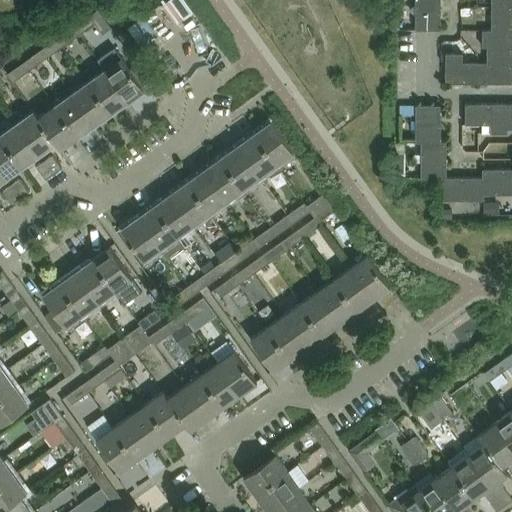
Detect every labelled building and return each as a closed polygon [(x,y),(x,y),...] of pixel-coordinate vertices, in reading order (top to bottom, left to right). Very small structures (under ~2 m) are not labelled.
[(440,29),(439,0),(414,0),(415,29),(440,29)] [(511,46),(511,5),(491,5),(491,29),(482,29),(482,46),(486,46),(511,46)] [(79,34),(96,22),(90,13),(73,25),(79,34)] [(62,46),(79,34),(73,25),(56,37),(62,46)] [(46,57),(62,46),(56,37),(40,49),(46,57)] [(511,83),(511,46),(486,46),(486,62),(478,62),(478,83),(511,83)] [(29,70),(46,57),(40,49),(23,61),(29,70)] [(478,83),(478,62),(462,62),(462,53),(445,53),(445,82),(478,83)] [(121,57),(104,69),(126,100),(143,88),(121,57)] [(11,83),(29,70),(23,61),(5,75),(11,83)] [(110,112),(126,101),(126,100),(104,69),(87,81),(110,112)] [(93,124),(110,112),(87,81),(71,92),(93,124)] [(77,136),(93,125),(93,124),(71,92),(54,104),(77,136)] [(507,128),(507,103),(465,103),(465,124),(490,124),(490,133),(507,133),(507,128)] [(60,148),(77,136),(54,104),(38,116),(55,141),(55,142),(60,148)] [(440,104),(415,105),(399,105),(399,114),(415,114),(415,142),(420,142),(420,141),(440,141),(440,104)] [(39,153),(55,142),(55,141),(38,116),(36,117),(32,111),(16,122),(39,153)] [(293,152),(270,120),(253,132),(276,164),(293,152)] [(0,134),(22,165),(39,154),(39,153),(16,122),(0,133),(0,134)] [(276,164),(253,132),(237,144),(260,176),(276,164)] [(0,169),(6,177),(22,165),(0,134),(0,169)] [(445,141),(440,141),(420,141),(420,142),(420,178),(441,178),(441,177),(445,177),(445,141)] [(260,176),(237,144),(220,156),(243,188),(260,176)] [(52,154),(43,160),(53,173),(61,167),(52,154)] [(243,188),(220,156),(204,168),(226,199),(243,188)] [(45,179),(53,173),(43,160),(36,166),(45,179)] [(226,199),(204,168),(187,180),(210,211),(226,199)] [(511,193),(511,168),(482,168),(482,177),(482,194),(483,194),(511,193)] [(482,177),(445,177),(441,177),(441,178),(441,200),(483,200),(483,194),(482,194),(482,177)] [(18,178),(10,184),(20,197),(28,191),(18,178)] [(210,211),(187,180),(171,191),(193,223),(210,211)] [(12,202),(20,197),(10,184),(2,190),(12,202)] [(193,223),(171,191),(154,203),(177,235),(193,223)] [(311,214),(329,201),(323,193),(306,205),(309,210),(311,214)] [(317,222),(334,210),(329,201),(311,214),(314,217),(317,222)] [(309,210),(306,205),(303,202),(286,214),(292,223),(309,210)] [(177,235),(154,203),(138,215),(160,247),(177,235)] [(276,234),(292,223),(286,214),(270,226),(276,234)] [(160,247),(138,215),(121,227),(136,249),(143,259),(160,247)] [(320,225),(317,222),(314,217),(297,229),(303,237),(320,225)] [(260,246),(276,234),(270,226),(254,238),(260,246)] [(286,249),(303,237),(297,229),(281,241),(286,249)] [(244,257),(260,246),(254,238),(238,249),(244,257)] [(269,261),(286,249),(281,241),(263,253),(269,261)] [(132,277),(111,249),(109,246),(92,258),(115,290),(132,277)] [(226,270),(244,257),(238,249),(220,262),(226,270)] [(254,272),(269,261),(263,253),(248,264),(254,272)] [(367,254),(350,266),(372,298),(389,286),(367,254)] [(115,290),(92,258),(75,270),(98,302),(115,290)] [(210,281),(226,270),(220,262),(204,273),(210,281)] [(237,284),(254,272),(248,264),(232,276),(237,284)] [(355,310),(372,298),(350,266),(332,279),(355,310)] [(14,287),(10,282),(2,270),(0,271),(0,284),(6,293),(14,287)] [(98,302),(75,270),(59,281),(82,313),(98,302)] [(193,294),(210,281),(204,273),(187,286),(193,294)] [(220,296),(237,284),(232,276),(214,288),(220,296)] [(340,321),(355,310),(332,279),(317,290),(340,321)] [(82,313),(59,281),(42,294),(65,325),(82,313)] [(176,305),(193,294),(187,286),(171,297),(176,305)] [(26,304),(14,287),(6,293),(18,309),(26,304)] [(322,334),(340,321),(317,290),(299,302),(322,334)] [(204,308),(198,300),(181,312),(187,320),(204,308)] [(306,346),(322,334),(299,302),(282,314),(306,346)] [(38,320),(26,304),(18,309),(30,326),(38,320)] [(143,329),(160,317),(154,309),(138,321),(140,324),(143,329)] [(169,333),(187,320),(181,312),(163,325),(169,333)] [(289,357),(306,346),(282,314),(267,326),(289,357)] [(49,336),(38,320),(30,326),(41,342),(49,336)] [(146,332),(143,329),(140,324),(123,336),(129,345),(146,332)] [(154,344),(169,333),(163,325),(148,336),(152,341),(154,344)] [(273,369),(289,357),(267,326),(250,338),(273,369)] [(152,341),(148,336),(146,332),(129,345),(135,353),(152,341)] [(61,353),(49,336),(41,342),(53,358),(61,353)] [(113,356),(129,345),(123,336),(107,348),(111,353),(113,356)] [(94,365),(111,353),(107,348),(105,344),(88,356),(94,365)] [(119,364),(135,353),(129,345),(113,356),(116,359),(119,364)] [(234,349),(217,362),(239,393),(256,381),(234,349)] [(506,368),(511,363),(511,351),(500,360),(506,368)] [(74,370),(61,353),(53,358),(66,376),(74,370)] [(104,380),(121,367),(119,364),(116,359),(98,371),(104,380)] [(506,368),(500,360),(484,372),(490,380),(506,368)] [(222,406),(239,393),(217,362),(200,374),(222,406)] [(0,397),(16,386),(4,369),(0,371),(0,397)] [(87,392),(104,380),(98,371),(81,384),(87,392)] [(206,417),(222,406),(200,374),(183,386),(206,417)] [(463,398),(472,391),(466,382),(456,389),(463,398)] [(66,407),(87,392),(81,384),(66,395),(60,399),(66,407)] [(0,423),(28,403),(16,386),(0,397),(0,423)] [(189,429),(206,417),(183,386),(167,398),(185,423),(189,429)] [(185,423),(167,398),(162,391),(146,402),(168,434),(185,423)] [(452,412),(439,394),(429,401),(442,419),(452,412)] [(49,398),(41,403),(53,421),(61,415),(49,398)] [(364,429),(377,445),(414,416),(401,400),(364,429)] [(442,419),(429,401),(418,409),(431,427),(442,419)] [(152,446),(168,434),(146,402),(129,414),(152,446)] [(511,446),(511,410),(494,422),(511,446)] [(135,458),(152,446),(129,414),(112,427),(135,458)] [(73,431),(61,415),(53,421),(65,437),(73,431)] [(318,422),(309,428),(322,445),(330,439),(318,422)] [(501,465),(511,457),(511,446),(494,422),(478,433),(484,441),(501,465)] [(118,470),(135,458),(112,427),(96,438),(118,470)] [(85,448),(73,431),(65,437),(77,454),(85,448)] [(413,436),(407,440),(421,460),(427,455),(428,451),(417,437),(413,436)] [(342,456),(330,439),(322,445),(334,461),(342,456)] [(421,460),(407,440),(402,444),(401,448),(411,463),(416,464),(421,460)] [(498,479),(507,473),(501,465),(484,441),(467,453),(490,485),(504,505),(511,499),(498,479)] [(371,461),(357,442),(347,449),(361,468),(371,461)] [(98,465),(85,448),(77,454),(89,471),(98,465)] [(490,485),(467,453),(464,448),(446,461),(450,466),(473,497),(482,491),(496,510),(504,505),(490,485)] [(255,492),(287,470),(275,453),(243,475),(255,492)] [(354,472),(342,456),(334,461),(346,478),(354,472)] [(0,483),(14,474),(2,457),(0,458),(0,483)] [(110,482),(98,465),(89,471),(102,488),(110,482)] [(471,511),(465,503),(473,497),(450,466),(433,478),(457,511),(471,511)] [(267,509),(299,486),(287,470),(255,492),(267,509)] [(364,487),(354,472),(346,478),(356,493),(364,487)] [(0,508),(20,494),(26,490),(14,474),(0,483),(0,508)] [(58,498),(79,487),(73,476),(52,487),(58,498)] [(457,511),(433,478),(429,481),(427,479),(416,487),(417,489),(433,511),(457,511)] [(121,498),(110,482),(102,488),(109,498),(113,504),(121,498)] [(268,511),(296,511),(310,502),(299,486),(267,509),(268,511)] [(377,504),(364,487),(356,493),(369,510),(377,504)] [(89,511),(109,498),(102,488),(67,511),(89,511)] [(433,511),(417,489),(406,497),(402,492),(386,504),(392,511),(433,511)] [(0,511),(31,511),(32,511),(20,494),(0,508),(0,511)] [(317,511),(310,502),(296,511),(317,511)] [(123,511),(141,511),(135,503),(123,511)]
